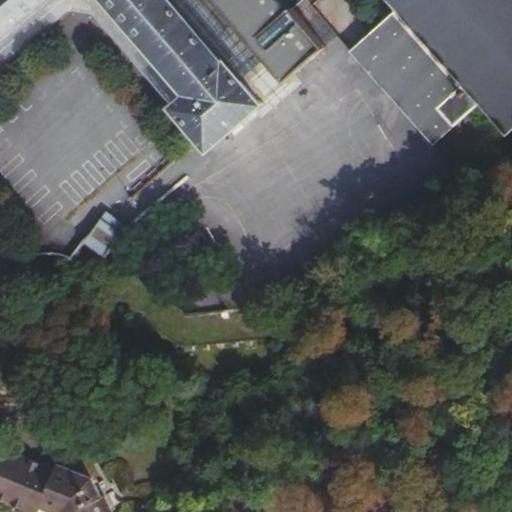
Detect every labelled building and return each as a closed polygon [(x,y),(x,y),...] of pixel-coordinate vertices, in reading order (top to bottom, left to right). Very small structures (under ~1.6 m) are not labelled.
[(0,0),(0,42),(52,0),(110,0),(193,95),(178,109),(211,148),(264,103),(244,80),(269,58),(289,81),(304,68),(299,62),(307,54),(313,60),(330,46),(289,0),(0,0)] [(511,0),(391,0),(399,8),(483,102),(511,131),(511,130),(511,0)] [(483,102),(399,8),(355,48),(437,141),(483,102)] [(88,240),(110,255),(130,226),(108,211),(88,240)] [(0,255),(0,280),(12,270),(0,255)] [(69,269),(57,278),(92,304),(101,291),(69,269)] [(0,498),(35,511),(40,511),(45,507),(81,468),(62,461),(61,464),(11,446),(0,474),(0,498)] [(81,468),(45,507),(57,511),(113,511),(107,498),(109,497),(98,474),(81,468)]
